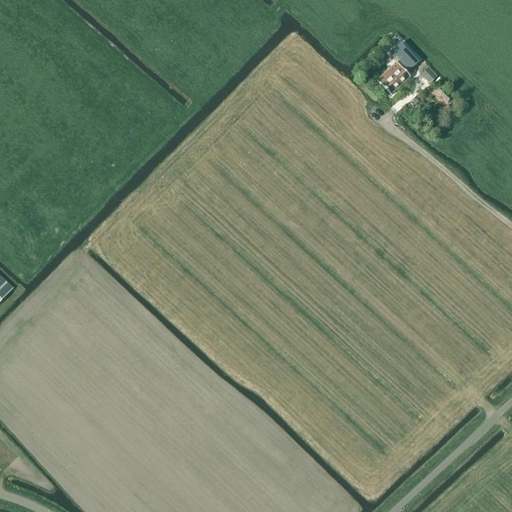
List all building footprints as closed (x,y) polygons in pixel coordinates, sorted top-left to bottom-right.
[(402,42),(397,38),(393,42),(398,46),(402,42)] [(395,50),(390,46),(387,50),(391,54),(395,50)] [(401,63),(404,60),(397,52),(393,56),(401,63)] [(426,66),(416,55),(408,63),(418,73),(426,66)] [(382,86),(391,96),(410,78),(396,64),(377,82),(381,87),(382,86)] [(436,77),(428,68),(420,76),(429,84),(436,77)] [(451,118),(447,113),(442,117),(446,122),(451,118)] [(0,302),(12,289),(0,277),(0,302)]
